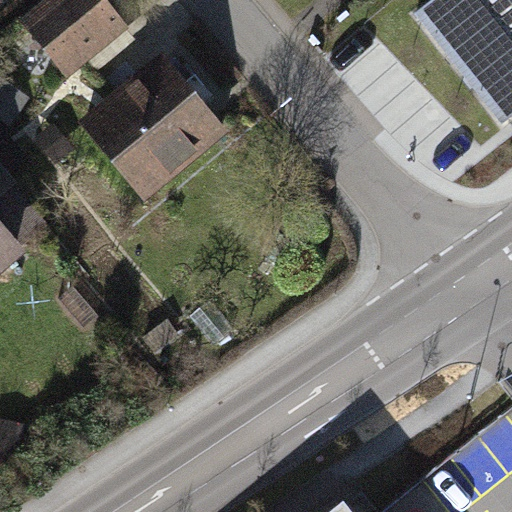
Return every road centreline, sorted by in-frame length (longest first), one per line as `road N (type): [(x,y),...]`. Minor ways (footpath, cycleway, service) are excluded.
road 1 (primary): [(125,511),(474,277)]
road 2 (residential): [(222,0),(474,277)]
